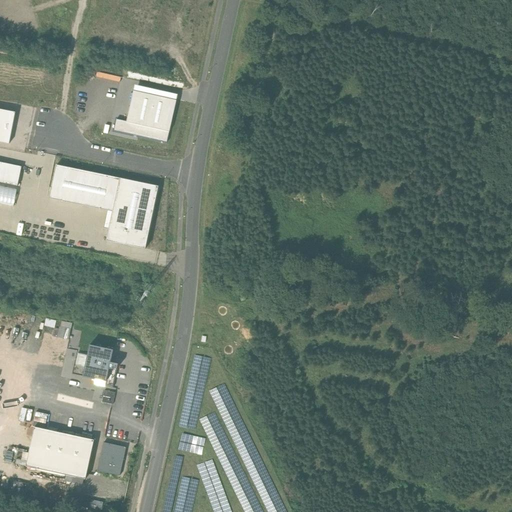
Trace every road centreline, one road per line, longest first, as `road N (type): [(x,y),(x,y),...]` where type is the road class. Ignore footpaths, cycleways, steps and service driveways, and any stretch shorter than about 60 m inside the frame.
road 1 (unclassified): [(144,511),(188,306),(195,172)]
road 2 (track): [(255,0),(511,62)]
road 3 (unclassified): [(195,172),(233,0)]
road 4 (residential): [(195,172),(80,148),(55,128)]
